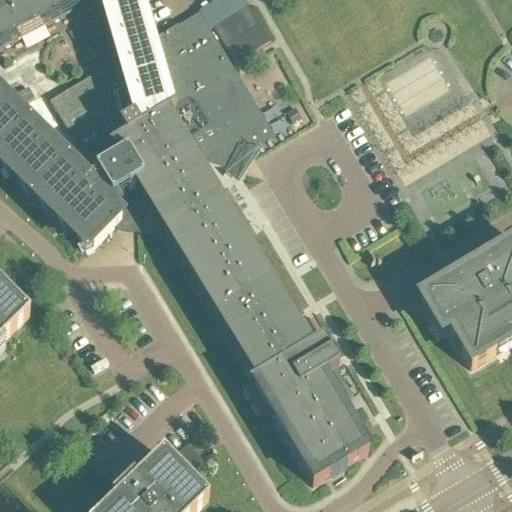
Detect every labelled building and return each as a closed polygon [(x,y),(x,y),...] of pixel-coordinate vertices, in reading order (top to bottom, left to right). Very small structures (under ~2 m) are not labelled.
[(202,173),(207,170),(223,174),(227,158),(269,132),(200,21),(180,34),(178,30),(150,47),(136,0),(0,0),(0,165),(5,176),(10,174),(18,181),(24,195),(29,192),(37,200),(43,214),(48,211),(56,219),(62,232),(67,230),(75,238),(81,251),(86,249),(94,257),(123,228),(139,228),(140,241),(141,241),(140,223),(148,223),(251,390),(242,396),(259,424),(268,418),(312,493),(368,459),(338,409),(347,404),(332,379),(338,375),(322,348),(312,354),(202,173)] [(270,47),(247,11),(213,32),(236,69),(247,62),(270,47)] [(511,253),(419,308),(431,329),(439,324),(470,376),(496,361),(492,355),(508,345),(511,352),(511,350),(509,345),(511,342),(511,253)] [(0,352),(29,324),(0,294),(0,352)] [(189,481),(204,467),(187,450),(172,464),(189,481)] [(204,511),(208,509),(163,462),(111,511),(204,511)]
